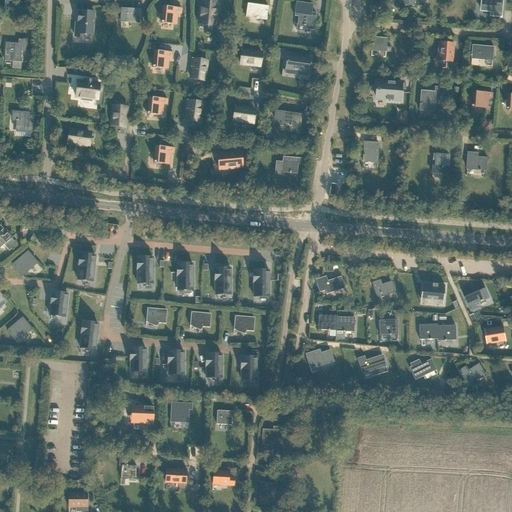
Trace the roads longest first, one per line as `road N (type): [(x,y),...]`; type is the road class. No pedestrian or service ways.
road 1 (unclassified): [(511,242),(0,191)]
road 2 (track): [(0,278),(55,286),(67,239),(126,242)]
